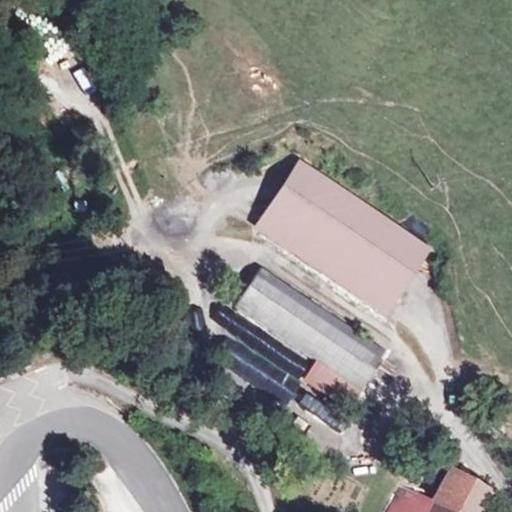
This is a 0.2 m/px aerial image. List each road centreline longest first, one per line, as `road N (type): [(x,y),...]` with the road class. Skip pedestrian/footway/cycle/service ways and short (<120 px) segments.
road 1 (track): [(436,402),(396,344),(257,252),(179,248),(138,212),(89,102),(46,102)]
road 2 (tertiary): [(165,511),(107,424),(61,411),(29,422),(18,436),(10,456),(17,511)]
road 3 (track): [(194,0),(205,23),(204,59),(184,144),(190,180),(211,209)]
road 4 (track): [(415,288),(443,359),(436,402)]
